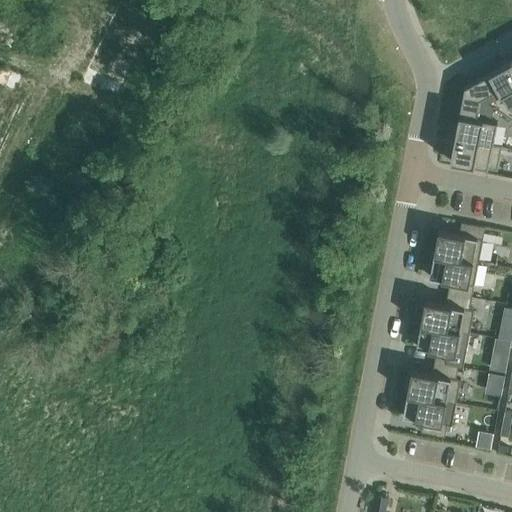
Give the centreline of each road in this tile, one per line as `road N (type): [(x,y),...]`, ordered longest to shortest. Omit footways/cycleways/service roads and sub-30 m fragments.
road 1 (residential): [(356,461),(411,174)]
road 2 (residential): [(411,174),(429,82),(395,0)]
road 3 (residential): [(511,498),(356,461)]
